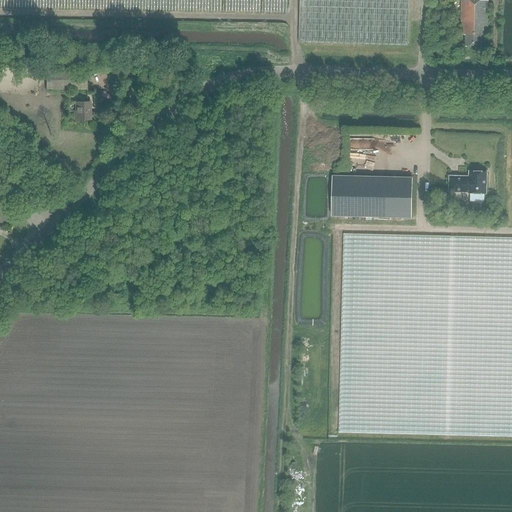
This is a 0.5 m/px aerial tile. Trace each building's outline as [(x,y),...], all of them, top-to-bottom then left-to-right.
[(409,0),(299,0),(298,42),(408,45),(409,0)] [(481,43),(487,43),(487,1),(461,1),(461,25),(463,25),(463,36),(466,36),(466,48),(481,48),(481,43)] [(46,88),(90,89),(90,70),(46,69),(46,88)] [(119,74),(110,74),(110,84),(119,84),(119,74)] [(91,101),(74,101),(74,120),(91,120),(91,101)] [(485,194),(486,172),(470,172),(469,178),(450,177),(449,192),(469,192),(469,194),(485,194)] [(411,218),(412,178),(332,176),(331,216),(411,218)] [(511,233),(430,233),(429,333),(511,333),(511,233)]
